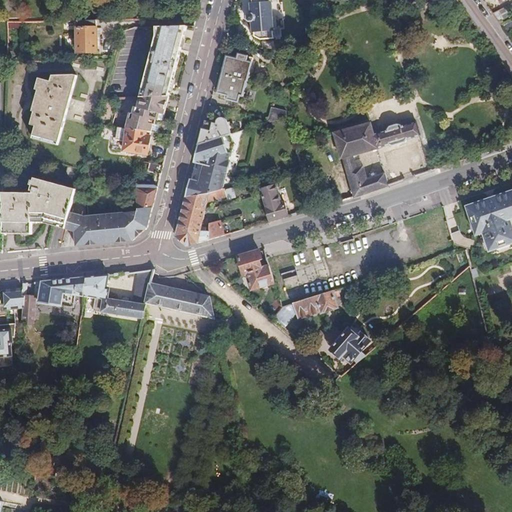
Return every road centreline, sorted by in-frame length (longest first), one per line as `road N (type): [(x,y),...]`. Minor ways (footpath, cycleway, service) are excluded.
road 1 (secondary): [(511,156),(193,257),(157,252)]
road 2 (residential): [(157,252),(221,0)]
road 3 (secondary): [(157,252),(0,270)]
